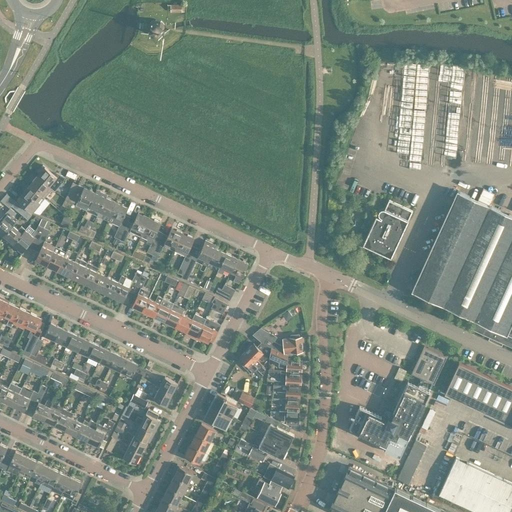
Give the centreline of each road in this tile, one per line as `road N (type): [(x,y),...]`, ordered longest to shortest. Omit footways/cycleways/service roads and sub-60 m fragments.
road 1 (residential): [(268,251),(36,141)]
road 2 (residential): [(294,511),(322,438),(325,273)]
road 3 (residential): [(207,373),(0,276)]
road 4 (unclassified): [(511,361),(351,285)]
road 5 (residential): [(146,492),(0,422)]
road 6 (residential): [(207,373),(268,251)]
road 7 (residential): [(146,492),(207,373)]
